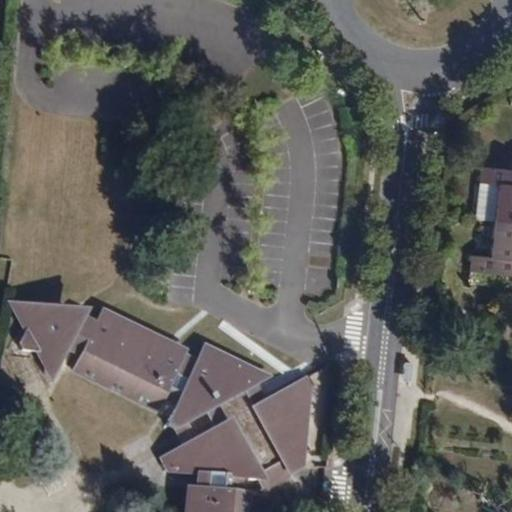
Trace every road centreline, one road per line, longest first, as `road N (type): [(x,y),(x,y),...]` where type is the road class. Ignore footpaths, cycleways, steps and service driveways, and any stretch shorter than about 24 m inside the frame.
road 1 (tertiary): [(364,511),(416,73)]
road 2 (tertiary): [(328,0),(358,49),(416,73)]
